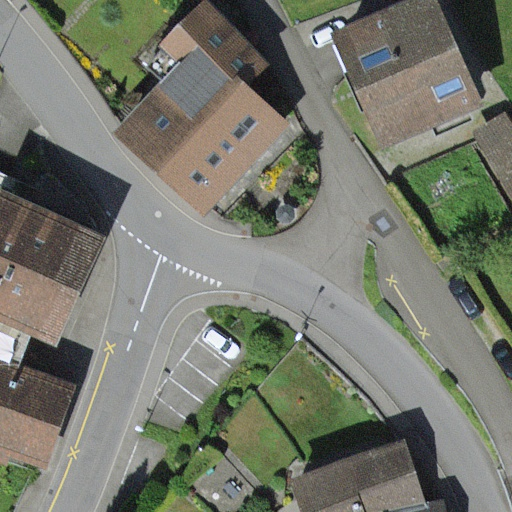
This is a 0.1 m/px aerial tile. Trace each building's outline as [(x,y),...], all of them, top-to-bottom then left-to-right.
[(437,4),(332,46),(378,159),(483,117),(437,4)] [(171,70),(118,129),(210,212),(276,139),(235,102),(259,76),(180,5),(144,45),(171,70)] [(87,244),(0,205),(0,331),(40,349),(87,244)] [(67,401),(0,376),(0,466),(38,481),(67,401)] [(402,446),(299,483),(307,511),(419,511),(424,511),(402,446)]
